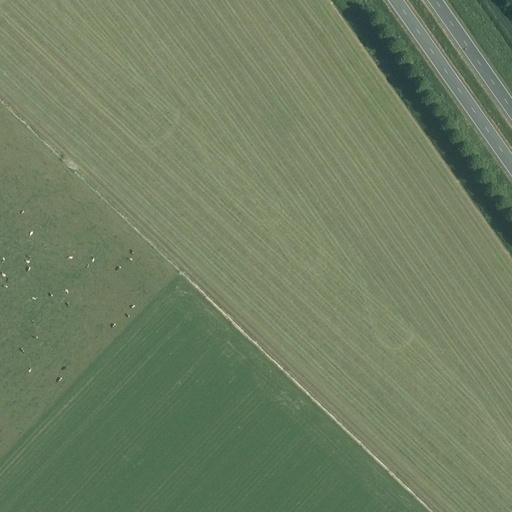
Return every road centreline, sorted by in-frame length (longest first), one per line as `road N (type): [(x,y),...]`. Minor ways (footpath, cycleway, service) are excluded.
road 1 (trunk): [(394,0),(511,167)]
road 2 (trunk): [(511,110),(434,0)]
